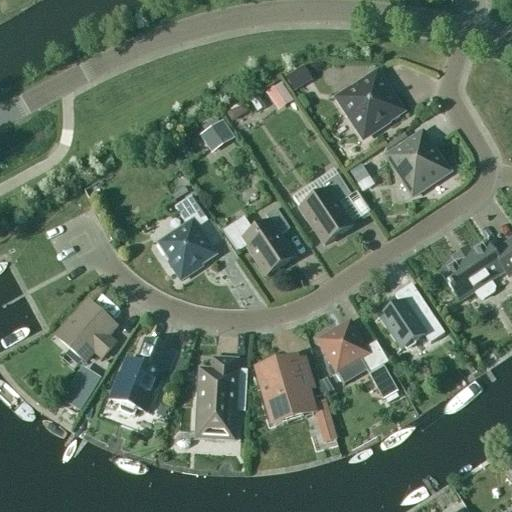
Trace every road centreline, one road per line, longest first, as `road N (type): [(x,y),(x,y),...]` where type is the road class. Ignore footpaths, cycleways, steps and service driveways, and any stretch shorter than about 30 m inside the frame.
road 1 (residential): [(487,175),(482,191),(307,307),(233,324),(139,294),(115,268)]
road 2 (tertiary): [(470,30),(412,14),(284,11),(142,44),(67,81)]
road 3 (residential): [(470,30),(451,89),(490,164),(487,175)]
